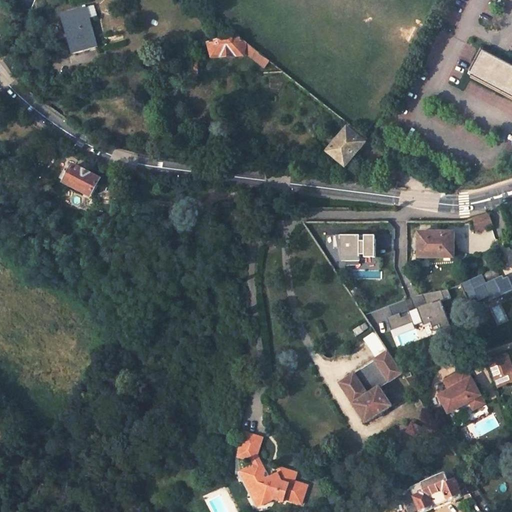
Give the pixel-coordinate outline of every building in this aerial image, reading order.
[(87,8),(67,14),(73,35),(70,36),(75,54),(98,47),(87,8)] [(212,52),(214,55),(243,54),(244,50),(265,67),(270,60),(238,34),(210,42),(212,52)] [(193,77),(203,76),(202,55),(212,52),(210,42),(192,46),(193,77)] [(511,65),(483,49),(470,73),(511,96),(511,65)] [(347,130),(331,152),(346,164),(364,140),(367,137),(352,125),(347,130)] [(68,165),(61,178),(94,197),(102,181),(75,166),(74,168),(68,165)] [(235,216),(233,202),(220,204),(221,218),(223,218),(223,222),(235,220),(234,216),(235,216)] [(487,227),(493,225),(489,214),(474,219),(477,230),(480,229),(481,231),(488,229),(487,227)] [(235,216),(234,216),(235,220),(236,226),(244,225),(243,215),(235,216)] [(454,258),(454,233),(418,234),(419,258),(454,258)] [(361,235),(334,235),(334,248),(342,248),(342,261),(361,261),(361,255),(366,255),(366,258),(375,258),(375,239),(366,239),(366,242),(361,242),(361,235)] [(483,275),(461,284),(466,293),(475,289),(477,294),(487,289),(493,301),(511,291),(511,283),(509,277),(505,279),(504,276),(487,284),(483,275)] [(401,314),(388,319),(392,331),(414,322),(415,326),(431,320),(436,331),(451,325),(442,302),(452,299),(449,289),(423,294),(427,305),(410,312),(411,315),(402,318),(401,314)] [(366,340),(376,357),(387,350),(376,333),(366,340)] [(380,388),(390,382),(403,374),(388,352),(376,361),(377,362),(365,369),(364,373),(361,374),(359,371),(341,383),(365,423),(391,407),(380,388)] [(486,360),(496,388),(506,385),(502,372),(510,369),(511,368),(505,353),(486,360)] [(502,372),(506,385),(511,382),(511,374),(511,373),(511,372),(511,368),(510,369),(502,372)] [(449,414),(469,401),(473,408),(484,402),(479,395),(480,394),(470,377),(469,378),(463,369),(442,382),(447,390),(438,396),(449,414)] [(15,439),(12,429),(0,432),(0,443),(3,452),(12,449),(8,441),(15,439)] [(246,434),(238,458),(248,461),(252,460),(257,457),(262,439),(246,434)] [(8,441),(12,449),(18,447),(15,439),(8,441)] [(252,460),(255,466),(260,463),(257,457),(252,460)] [(257,495),(263,506),(274,501),(285,504),(286,501),(303,506),(309,488),(295,483),(297,475),(280,470),(278,476),(270,480),(264,478),(266,474),(260,463),(255,466),(244,472),(249,482),(247,483),(252,493),(257,495)] [(412,488),(421,511),(420,511),(426,511),(461,497),(462,497),(462,496),(462,494),(461,491),(466,488),(454,469),(412,488)] [(252,493),(259,508),(263,506),(257,495),(252,493)]
